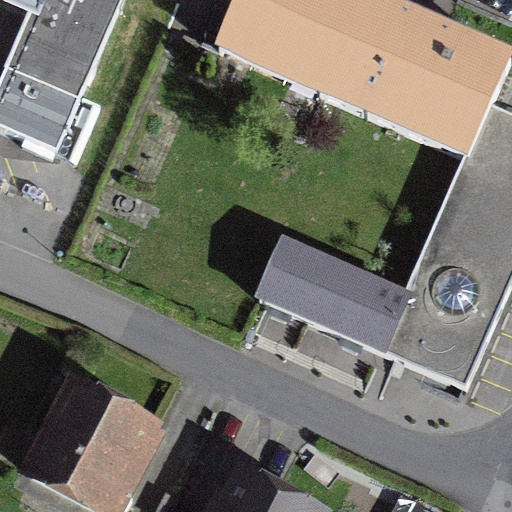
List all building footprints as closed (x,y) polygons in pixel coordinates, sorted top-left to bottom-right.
[(37,0),(33,10),(0,85),(0,130),(57,156),(124,0),(37,0)] [(7,0),(33,10),(37,0),(7,0)] [(356,0),(244,0),(220,56),(465,162),(469,164),(491,112),(511,67),(356,0)] [(511,120),(491,112),(469,164),(465,162),(405,300),(284,248),(260,304),(466,393),(511,288),(511,120)] [(126,511),(132,502),(117,494),(150,433),(78,394),(32,479),(93,511),(126,511)] [(299,511),(244,482),(227,511),(299,511)]
